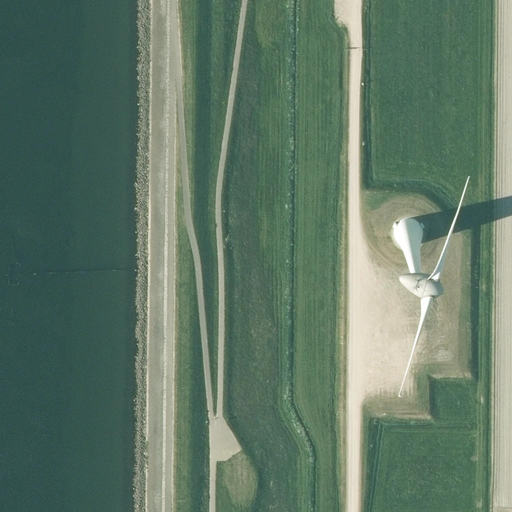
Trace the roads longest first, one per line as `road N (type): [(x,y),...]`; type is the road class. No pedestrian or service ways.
road 1 (unclassified): [(167,511),(172,42)]
road 2 (unclassified): [(211,442),(218,417),(217,190),(243,0)]
road 3 (unclassified): [(211,442),(172,42)]
